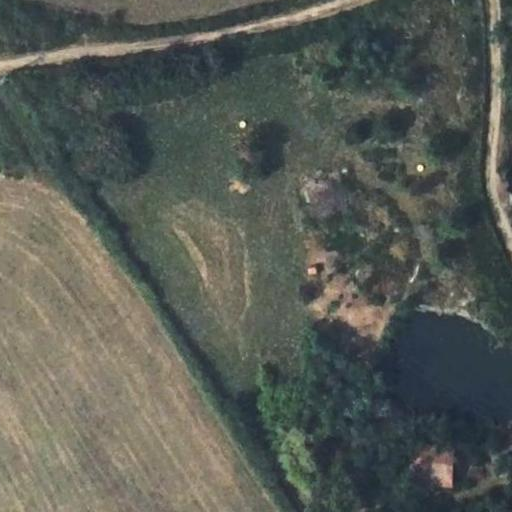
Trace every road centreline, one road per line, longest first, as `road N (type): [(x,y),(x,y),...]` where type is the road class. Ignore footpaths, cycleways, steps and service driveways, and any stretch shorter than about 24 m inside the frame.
road 1 (track): [(0,64),(238,35),(343,0)]
road 2 (track): [(494,0),(495,191),(511,231)]
